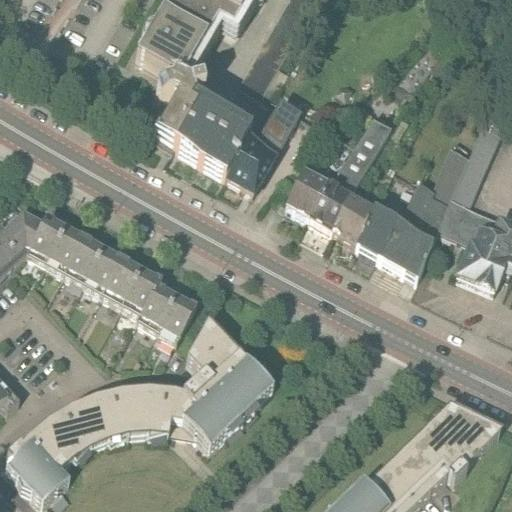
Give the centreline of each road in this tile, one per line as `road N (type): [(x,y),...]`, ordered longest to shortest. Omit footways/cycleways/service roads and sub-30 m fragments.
road 1 (primary): [(0,121),(404,342)]
road 2 (residential): [(247,511),(386,377),(404,342)]
